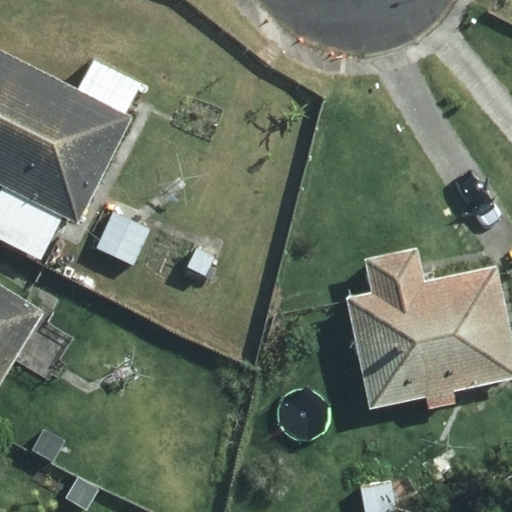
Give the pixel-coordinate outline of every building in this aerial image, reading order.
[(0,59),(0,186),(69,220),(118,119),(0,59)] [(214,252),(190,241),(177,272),(203,281),(214,252)] [(365,293),(340,299),(361,407),(419,396),(420,405),(445,401),(443,390),(510,376),(488,266),(413,281),(407,250),(358,259),(365,293)] [(0,361),(29,314),(0,296),(0,361)] [(77,474),(99,488),(113,466),(89,452),(77,474)] [(85,511),(99,488),(77,474),(61,499),(82,511),(85,511)] [(385,482),(355,487),(359,511),(361,511),(389,508),(385,482)]
